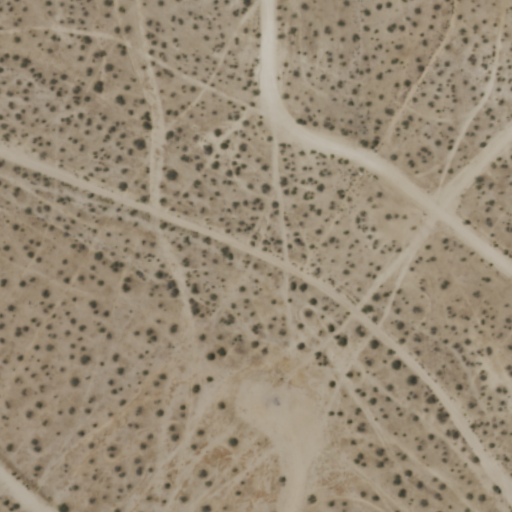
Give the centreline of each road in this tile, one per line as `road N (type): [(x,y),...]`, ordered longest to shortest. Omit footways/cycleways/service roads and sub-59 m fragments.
road 1 (track): [(271,0),(273,117),(281,131),(351,155),(440,218)]
road 2 (track): [(268,511),(249,454),(191,367)]
